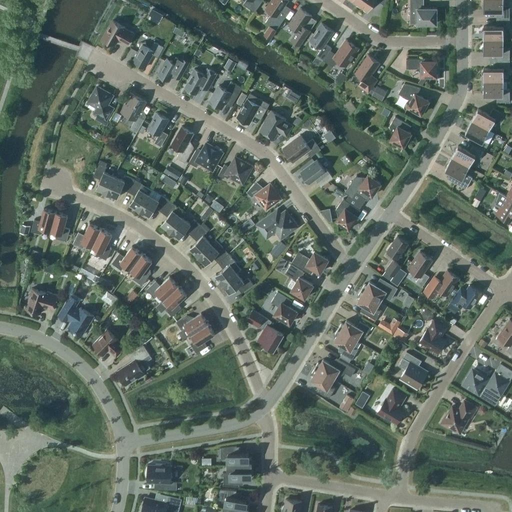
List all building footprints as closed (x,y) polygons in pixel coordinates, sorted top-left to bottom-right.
[(245,0),(243,4),(255,12),(262,0),(245,0)] [(271,0),(266,8),(272,12),(265,22),(269,25),(263,34),(270,38),(284,18),(278,14),(288,0),(271,0)] [(360,0),(357,5),(367,12),(374,0),(377,0),(385,5),(385,0),(360,0)] [(437,23),(436,8),(424,8),(423,0),(410,0),(410,23),(437,23)] [(483,0),(483,10),(497,10),(497,18),(510,18),(510,5),(504,5),(503,0),(483,0)] [(300,32),(294,41),(300,45),(310,30),(304,26),(312,15),(300,7),(289,24),(300,32)] [(484,26),(484,39),(504,39),(504,26),(510,26),(510,18),(497,18),(497,26),(484,26)] [(102,38),(115,45),(118,39),(128,44),(134,33),(125,28),(125,27),(113,20),(102,38)] [(317,54),(324,59),(332,47),(326,43),(334,31),(322,22),(310,39),(322,48),(317,54)] [(359,48),(346,39),(336,53),(331,50),(324,60),(333,66),(338,59),(347,66),(359,48)] [(504,47),(504,39),(484,39),(484,52),(497,52),(497,60),(510,60),(510,47),(504,47)] [(130,58),(146,67),(153,54),(158,57),(164,47),(155,41),(151,48),(147,46),(146,41),(139,43),(140,48),(133,60),(130,57),(130,58)] [(359,84),(369,91),(377,79),(371,75),(380,62),(368,54),(356,72),(364,78),(359,84)] [(158,74),(170,80),(173,75),(180,79),(189,63),(176,55),(173,61),(167,58),(158,74)] [(232,70),(237,62),(229,57),(224,66),(232,70)] [(437,78),(437,60),(428,60),(428,58),(406,58),(407,68),(421,68),(421,75),(427,75),(427,78),(437,78)] [(484,68),(484,81),(504,81),(504,68),(510,68),(510,60),(497,60),(497,68),(484,68)] [(185,87),(196,93),(201,86),(208,90),(217,73),(210,69),(206,75),(195,68),(189,79),(185,87)] [(231,106),(242,87),(231,81),(226,89),(219,85),(210,101),(221,108),(224,102),(231,106)] [(504,81),(484,81),(484,94),(497,94),(497,102),(510,102),(510,89),(504,89),(504,81)] [(421,87),(404,82),(399,93),(411,100),(408,106),(413,109),(412,111),(420,116),(429,100),(419,94),(421,87)] [(97,106),(94,113),(107,120),(114,108),(107,105),(112,94),(102,88),(101,86),(99,87),(97,86),(96,88),(94,88),(95,91),(89,101),(97,106)] [(379,99),(384,91),(377,87),(372,96),(379,99)] [(141,125),(144,119),(138,115),(146,101),(133,94),(127,104),(125,104),(121,111),(135,119),(131,127),(138,131),(141,125)] [(260,105),(267,109),(272,100),(263,95),(261,99),(258,97),(255,102),(247,98),(237,116),(249,123),(260,105)] [(478,108),(472,120),(489,129),(495,118),(500,121),(505,114),(493,108),(489,115),(478,108)] [(283,120),(285,118),(272,111),(261,130),(274,137),(277,130),(287,136),(293,125),(283,120)] [(159,134),(155,142),(161,146),(168,134),(162,130),(169,119),(157,112),(148,128),(159,134)] [(395,116),(390,126),(394,132),(390,138),(396,141),(394,144),(402,148),(401,150),(411,132),(406,129),(409,123),(395,116)] [(477,137),(473,144),(485,150),(489,143),(483,140),(489,129),(472,120),(465,131),(477,137)] [(182,126),(171,144),(181,149),(177,157),(185,162),(192,150),(186,146),(194,133),(182,126)] [(284,148),(293,160),(300,155),(301,156),(307,151),(311,156),(321,149),(313,138),(307,142),(301,134),(291,142),(291,143),(284,148)] [(216,145),(215,147),(206,142),(200,153),(196,150),(189,162),(197,167),(199,162),(213,170),(223,152),(221,151),(223,149),(216,145)] [(480,158),(485,150),(473,144),(469,151),(458,145),(452,156),(469,166),(475,155),(480,158)] [(224,164),(218,174),(224,178),(226,173),(243,183),(248,173),(249,174),(254,166),(246,161),(245,162),(236,156),(230,167),(224,164)] [(469,166),(452,156),(445,168),(457,174),(453,181),(466,188),(472,177),(465,173),(469,166)] [(315,179),(321,186),(333,177),(327,169),(325,170),(317,159),(301,171),(309,183),(315,179)] [(97,187),(107,192),(114,176),(104,171),(107,166),(99,163),(94,174),(100,177),(101,179),(97,187)] [(173,167),(169,174),(177,179),(181,172),(173,167)] [(367,200),(371,194),(372,195),(381,182),(376,179),(377,177),(372,177),(368,174),(367,176),(357,175),(345,192),(353,197),(356,192),(367,200)] [(123,187),(129,190),(135,179),(127,175),(125,180),(114,176),(107,192),(118,197),(118,196),(121,188),(123,187)] [(165,175),(162,180),(167,183),(170,178),(165,175)] [(185,184),(188,179),(182,175),(179,181),(185,184)] [(130,203),(140,209),(149,194),(140,188),(143,183),(135,179),(129,190),(135,193),(135,195),(131,203),(130,203)] [(255,194),(258,198),(257,200),(265,208),(266,209),(281,198),(280,196),(281,196),(277,191),(277,192),(270,183),(260,190),(254,184),(247,192),(252,196),(255,194)] [(511,199),(506,196),(499,192),(495,204),(500,206),(496,213),(510,222),(511,218),(511,199)] [(210,202),(213,197),(208,193),(205,199),(210,202)] [(159,200),(149,194),(140,209),(150,215),(151,215),(150,214),(155,207),(157,206),(162,210),(169,199),(162,195),(159,200)] [(477,206),(480,200),(474,197),(471,203),(477,206)] [(361,210),(344,198),(336,209),(338,211),(339,217),(337,220),(340,222),(341,227),(346,226),(349,228),(358,216),(357,215),(361,210)] [(171,230),(182,216),(173,210),(177,205),(169,199),(162,210),(168,214),(168,216),(162,223),(162,222),(161,223),(171,230)] [(31,231),(40,233),(43,231),(44,228),(51,229),(56,211),(44,208),(41,220),(35,219),(31,231)] [(299,226),(293,218),(292,219),(286,210),(282,213),(278,208),(259,222),(264,229),(261,232),(266,239),(277,231),(281,237),(290,231),(291,232),(299,226)] [(68,214),(56,211),(51,229),(58,231),(56,238),(67,241),(70,229),(64,227),(68,214)] [(205,219),(209,214),(205,211),(201,216),(205,219)] [(257,213),(251,217),(255,223),(261,219),(257,213)] [(182,216),(171,230),(180,238),(180,237),(185,230),(187,229),(193,234),(201,224),(194,219),(190,223),(182,216)] [(73,243),(83,248),(86,242),(93,245),(101,228),(90,222),(84,234),(79,232),(73,243)] [(30,226),(22,224),(20,231),(28,233),(30,226)] [(191,246),(190,247),(198,255),(211,243),(203,235),(207,231),(201,224),(193,234),(197,238),(197,240),(191,247),(191,246)] [(101,228),(93,245),(99,248),(96,254),(107,259),(112,248),(107,245),(112,233),(101,228)] [(387,250),(398,258),(408,243),(398,235),(387,250)] [(211,243),(198,255),(207,263),(207,262),(213,256),(215,256),(220,261),(229,253),(223,246),(215,238),(211,243)] [(277,258),(287,246),(280,240),(270,252),(277,258)] [(112,263),(121,269),(125,264),(131,268),(142,253),(132,245),(125,256),(120,252),(112,263)] [(292,262),(310,273),(314,268),(320,272),(328,258),(315,250),(309,260),(298,253),(292,262)] [(432,259),(420,251),(408,268),(420,276),(416,282),(422,287),(429,276),(424,272),(432,259)] [(152,260),(142,253),(131,268),(137,272),(133,278),(142,285),(150,274),(145,271),(152,260)] [(216,273),(216,274),(223,283),(237,272),(241,269),(235,260),(229,253),(220,261),(224,266),(224,268),(217,274),(216,273)] [(276,265),(282,268),(287,260),(281,257),(276,265)] [(256,269),(261,265),(257,259),(252,263),(256,269)] [(389,272),(394,276),(401,266),(401,265),(393,260),(386,270),(389,272)] [(303,271),(291,264),(285,273),(297,280),(292,289),(305,297),(313,284),(300,276),(303,271)] [(433,277),(424,291),(430,295),(433,297),(439,289),(448,295),(460,278),(447,269),(441,279),(435,275),(433,277)] [(237,272),(223,283),(230,292),(231,292),(230,291),(237,286),(239,286),(243,291),(254,284),(248,277),(244,281),(237,272)] [(105,288),(109,282),(100,276),(96,282),(105,288)] [(160,292),(165,298),(179,285),(170,276),(160,285),(156,280),(147,289),(155,297),(160,292)] [(394,276),(391,281),(398,285),(401,281),(394,276)] [(261,280),(257,287),(263,290),(267,284),(261,280)] [(384,280),(380,287),(370,281),(367,285),(365,283),(361,290),(380,301),(383,295),(390,299),(397,288),(384,280)] [(187,294),(179,285),(165,298),(174,307),(168,312),(172,316),(182,307),(177,303),(187,294)] [(457,292),(450,302),(451,303),(459,308),(459,309),(464,302),(471,307),(481,293),(470,285),(466,290),(461,287),(457,292)] [(53,310),(58,295),(47,291),(47,292),(32,288),(26,308),(28,309),(28,310),(32,311),(33,310),(41,313),(43,307),(53,310)] [(128,304),(138,294),(133,289),(127,295),(123,299),(128,304)] [(111,305),(117,297),(107,290),(102,298),(111,305)] [(360,297),(357,301),(368,307),(365,313),(376,319),(382,310),(377,306),(380,301),(361,290),(358,296),(360,297)] [(294,316),(297,310),(286,304),(290,298),(278,291),(271,301),(279,306),(275,313),(290,322),(291,321),(293,321),(295,318),(294,316)] [(422,302),(426,296),(421,293),(417,298),(422,302)] [(69,327),(82,335),(94,316),(81,307),(80,309),(76,306),(79,300),(71,295),(59,315),(71,322),(69,327)] [(264,328),(258,340),(265,345),(265,346),(265,348),(266,349),(268,350),(270,349),(271,348),(274,350),(284,333),(269,325),(271,321),(265,316),(253,309),(247,319),(259,326),(259,325),(264,328)] [(433,315),(432,311),(429,309),(424,310),(422,313),(423,318),(427,320),(431,319),(433,315)] [(176,321),(182,330),(179,331),(184,339),(193,333),(208,323),(202,312),(190,320),(187,314),(176,321)] [(390,323),(385,320),(381,327),(393,335),(401,321),(394,317),(390,323)] [(420,341),(439,352),(446,340),(441,337),(447,326),(434,319),(428,329),(427,328),(420,341)] [(511,320),(510,319),(498,336),(510,344),(507,350),(511,353),(511,320)] [(342,323),(338,329),(357,340),(360,334),(365,337),(371,327),(360,321),(357,326),(346,320),(344,324),(342,323)] [(208,323),(193,333),(197,339),(191,343),(197,352),(207,346),(204,340),(215,333),(208,323)] [(109,349),(116,356),(125,347),(118,340),(119,340),(108,329),(93,344),(104,354),(109,349)] [(337,336),(334,340),(345,346),(341,352),(342,353),(340,357),(349,362),(351,358),(352,359),(359,349),(353,345),(357,340),(338,329),(335,335),(337,336)] [(134,343),(139,338),(134,332),(128,338),(134,343)] [(484,347),(488,343),(482,338),(478,343),(484,347)] [(407,346),(395,339),(392,344),(398,348),(399,347),(404,350),(407,346)] [(133,360),(118,370),(122,377),(122,379),(124,382),(125,383),(127,384),(138,377),(139,378),(145,374),(138,363),(150,355),(144,345),(129,354),(133,360)] [(405,369),(401,377),(418,387),(427,372),(418,366),(422,360),(407,351),(398,365),(405,369)] [(318,362),(315,368),(334,379),(337,373),(340,375),(343,374),(345,372),(351,376),(356,368),(338,358),(334,365),(323,359),(321,363),(318,362)] [(490,380),(473,370),(465,383),(495,402),(511,375),(511,370),(501,363),(490,380)] [(330,384),(334,379),(315,368),(311,374),(314,375),(311,379),(322,385),(318,391),(330,397),(335,388),(330,384)] [(403,413),(404,410),(399,407),(406,396),(393,388),(386,399),(377,413),(385,417),(385,416),(397,423),(398,420),(401,420),(403,419),(404,417),(404,415),(403,413)] [(460,432),(469,416),(471,417),(478,407),(465,400),(459,409),(453,406),(447,416),(445,415),(441,423),(449,427),(449,426),(460,432)] [(352,406),(349,411),(354,414),(357,409),(352,406)] [(487,410),(486,407),(483,406),(480,406),(479,409),(479,412),(482,414),(485,413),(487,410)] [(251,457),(249,457),(249,453),(237,453),(237,445),(220,447),(221,447),(221,458),(228,458),(228,465),(252,465),(251,457)] [(155,489),(177,489),(177,481),(172,481),(172,465),(172,466),(166,465),(166,463),(157,463),(157,465),(149,465),(149,464),(148,464),(148,482),(148,481),(155,481),(155,489)] [(252,478),(252,465),(228,465),(228,466),(231,466),(231,473),(224,473),(224,484),(223,484),(240,486),(240,478),(252,478)] [(226,501),(225,508),(246,511),(247,511),(249,504),(247,504),(247,500),(236,498),(237,490),(220,489),(221,489),(219,500),(226,501)] [(197,504),(198,497),(187,495),(186,503),(197,504)] [(143,506),(142,506),(140,511),(178,511),(181,499),(169,496),(168,502),(145,497),(143,506)] [(300,511),(302,501),(286,498),(285,505),(284,505),(282,509),(282,511),(300,511)]
